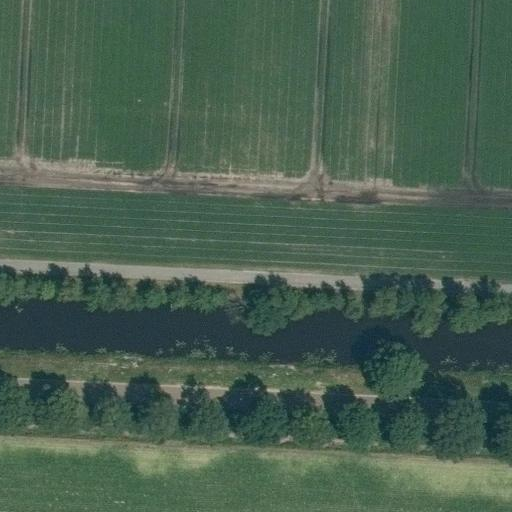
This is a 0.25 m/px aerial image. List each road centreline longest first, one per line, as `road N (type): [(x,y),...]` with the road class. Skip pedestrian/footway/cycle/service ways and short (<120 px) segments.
road 1 (track): [(511,290),(0,265)]
road 2 (tertiary): [(511,413),(0,389)]
